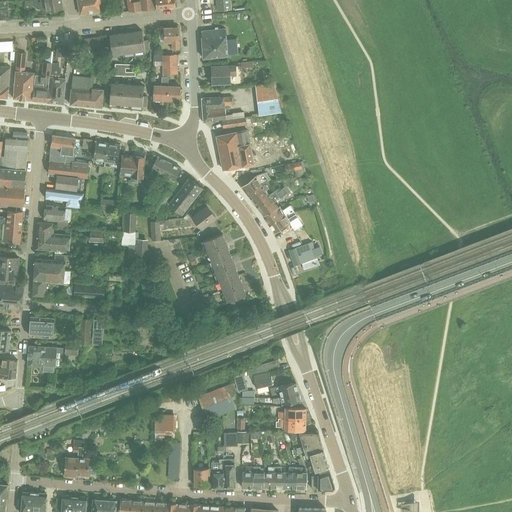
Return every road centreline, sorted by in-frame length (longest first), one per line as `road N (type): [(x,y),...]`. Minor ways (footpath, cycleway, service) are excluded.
road 1 (tertiary): [(372,506),(335,369),(338,340),(374,313),(511,260)]
road 2 (residential): [(350,502),(14,480)]
road 3 (residential): [(26,304),(189,312),(160,240)]
road 4 (residential): [(26,304),(41,117)]
road 5 (residential): [(278,288),(235,203),(179,143)]
road 6 (residential): [(350,502),(303,358)]
road 7 (residential): [(179,143),(41,117)]
road 8 (residential): [(179,143),(195,106),(191,13)]
